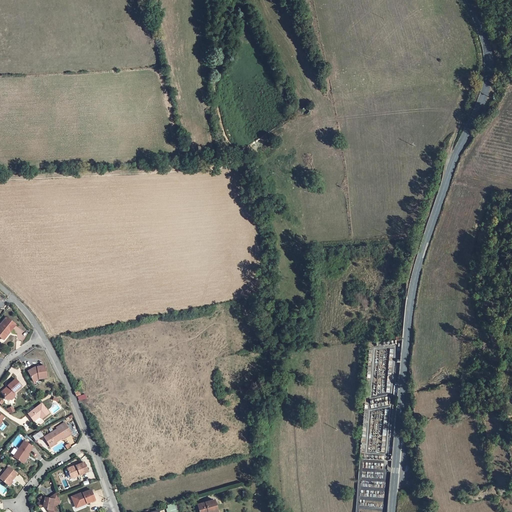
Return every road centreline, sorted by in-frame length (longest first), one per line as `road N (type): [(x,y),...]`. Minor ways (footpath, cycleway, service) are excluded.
road 1 (tertiary): [(467,0),(485,39),(487,84),(412,290),(391,511)]
road 2 (track): [(231,165),(0,179)]
